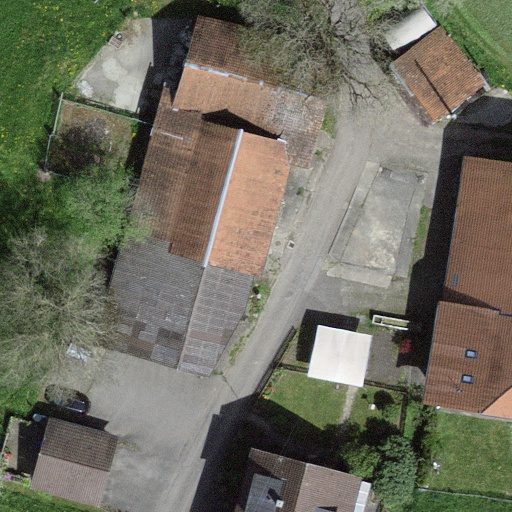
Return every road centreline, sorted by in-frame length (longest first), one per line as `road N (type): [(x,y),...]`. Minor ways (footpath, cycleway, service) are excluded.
road 1 (residential): [(326,0),(366,67),(359,137),(303,308),(182,511)]
road 2 (track): [(359,137),(511,152)]
